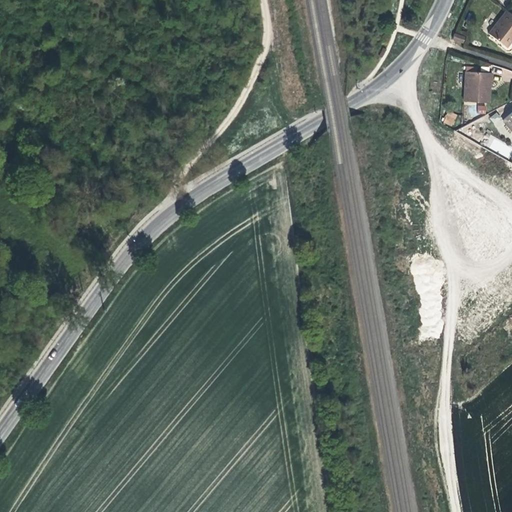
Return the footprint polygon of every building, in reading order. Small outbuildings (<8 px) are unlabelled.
[(511,14),(506,9),(487,33),(502,45),(510,34),(511,36),(511,35),(511,14)] [(454,33),(452,41),(463,44),(465,36),(454,33)] [(510,34),(502,45),(503,46),(508,41),(511,36),(510,34)] [(464,72),(459,101),(480,104),(482,88),(485,88),(487,88),(489,75),(464,72)] [(478,114),(486,114),(486,105),(478,105),(478,114)] [(511,106),(498,119),(511,134),(511,106)] [(453,127),(457,115),(447,111),(443,122),(453,127)] [(509,156),(511,149),(511,145),(489,136),(485,147),(509,156)]
